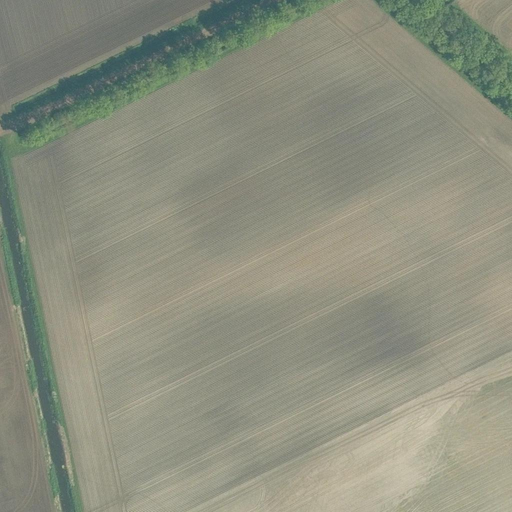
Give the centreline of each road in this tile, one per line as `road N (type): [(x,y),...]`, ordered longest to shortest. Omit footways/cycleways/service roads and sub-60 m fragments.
road 1 (track): [(273,0),(0,132)]
road 2 (unclassified): [(511,80),(420,0)]
